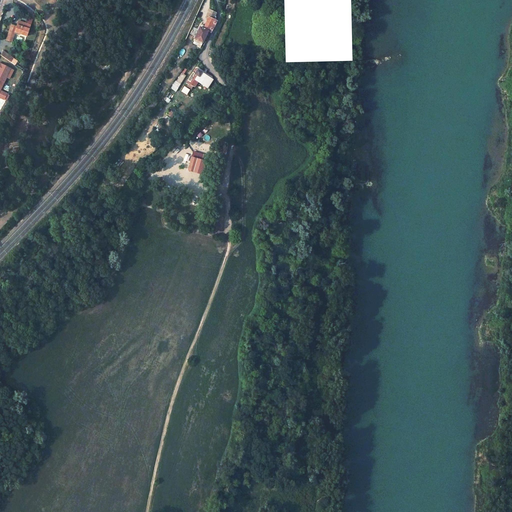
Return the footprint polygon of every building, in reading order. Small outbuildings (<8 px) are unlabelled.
[(216,13),(209,10),(206,16),(205,17),(206,17),(206,18),(207,18),(204,25),(203,25),(202,24),(201,25),(200,27),(199,27),(194,38),(195,39),(194,41),(200,44),(201,42),(202,42),(207,31),(210,32),(216,22),(216,16),(215,16),(216,13)] [(14,32),(26,36),(30,25),(18,21),(16,26),(11,25),(6,40),(11,42),(14,32)] [(13,58),(3,51),(0,54),(0,55),(10,62),(14,65),(17,61),(13,58)] [(0,89),(9,71),(0,65),(0,89)] [(210,78),(195,68),(186,83),(188,84),(187,85),(192,88),(192,87),(193,86),(196,81),(198,82),(199,83),(205,86),(210,78)] [(184,77),(181,74),(176,81),(180,84),(184,77)] [(205,86),(208,88),(213,80),(210,78),(205,86)] [(204,166),(209,167),(209,165),(222,169),(224,161),(206,156),(200,155),(199,160),(205,161),(204,166)] [(199,160),(193,159),(193,161),(191,160),(191,163),(192,164),(190,171),(202,174),(204,166),(205,161),(199,160)]
